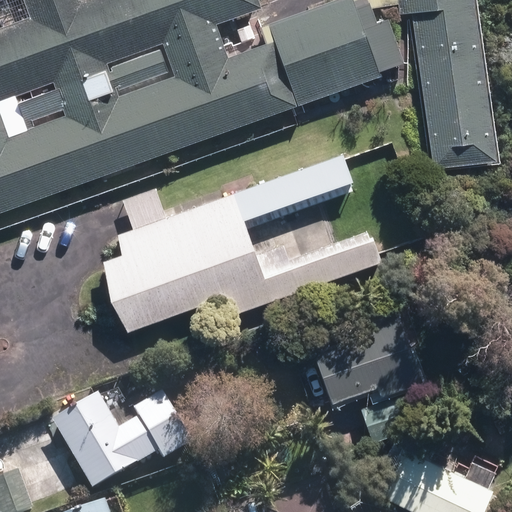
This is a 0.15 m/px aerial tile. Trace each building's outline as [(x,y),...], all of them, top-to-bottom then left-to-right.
[(24,0),(34,24),(0,37),(0,234),(380,86),(346,2),(231,47),(223,26),(265,10),(261,0),(125,0),(106,8),(102,0),(24,0)] [(392,0),(408,167),(477,161),(457,0),(392,0)] [(347,184),(339,159),(113,236),(122,259),(102,266),(124,331),(218,299),(224,319),(379,266),(366,231),(288,257),(283,244),(249,255),(238,221),(347,184)] [(408,384),(382,309),(351,320),(357,337),(307,354),(324,400),(371,384),(375,395),(408,384)] [(98,401),(60,423),(98,485),(162,447),(167,455),(191,441),(165,398),(140,412),(146,421),(120,437),(98,401)] [(393,401),(362,412),(371,438),(402,427),(393,401)] [(470,511),(480,492),(398,452),(377,496),(411,511),(470,511)] [(19,475),(0,481),(0,503),(3,511),(25,511),(32,510),(19,475)] [(323,511),(318,494),(265,511),(323,511)]
